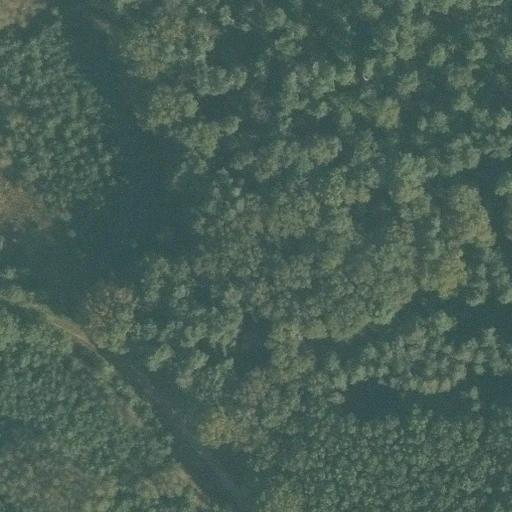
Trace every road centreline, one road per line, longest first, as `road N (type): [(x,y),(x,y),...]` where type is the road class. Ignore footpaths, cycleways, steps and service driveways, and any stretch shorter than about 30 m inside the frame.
road 1 (track): [(270,511),(199,434),(32,305),(0,310)]
road 2 (track): [(255,398),(511,223)]
